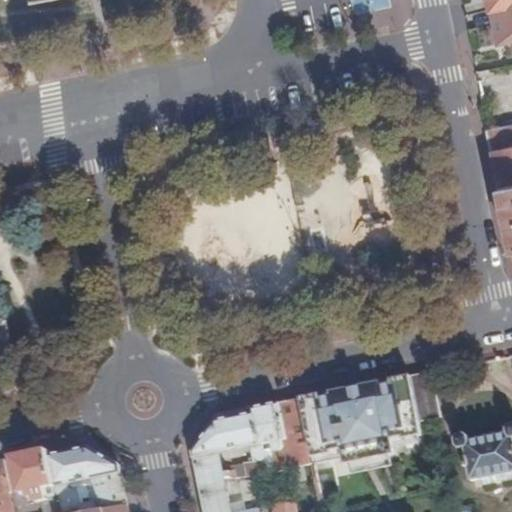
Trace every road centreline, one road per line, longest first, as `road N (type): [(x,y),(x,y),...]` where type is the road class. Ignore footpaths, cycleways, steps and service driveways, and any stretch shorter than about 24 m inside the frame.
road 1 (residential): [(183,391),(496,328)]
road 2 (residential): [(496,328),(439,35)]
road 3 (tertiary): [(83,108),(136,362)]
road 4 (residential): [(239,74),(439,35)]
road 5 (tertiary): [(83,108),(239,74)]
